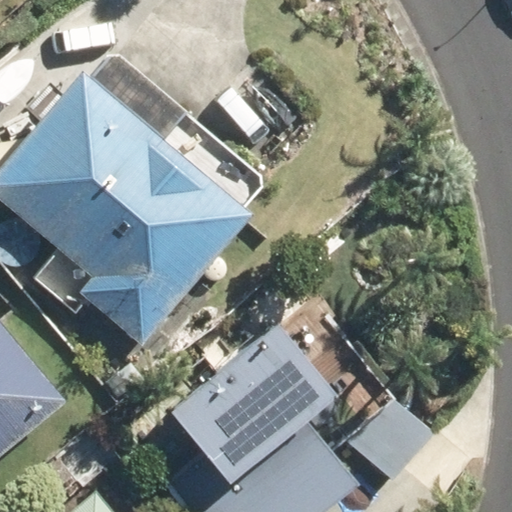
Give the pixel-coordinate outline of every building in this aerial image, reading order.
[(73,63),(0,152),(0,195),(89,268),(77,282),(144,338),(249,210),(244,205),(260,186),(258,170),(105,43),(83,71),(73,63)] [(208,455),(172,485),(193,511),(252,511),(255,510),(256,511),(304,511),(350,475),(328,448),(393,394),(315,300),(280,329),(269,317),(165,402),(208,455)] [(0,447),(59,399),(0,327),(0,447)] [(428,435),(393,402),(352,446),(386,479),(428,435)] [(99,435),(64,464),(81,485),(117,456),(99,435)] [(114,511),(92,487),(62,511),(114,511)]
